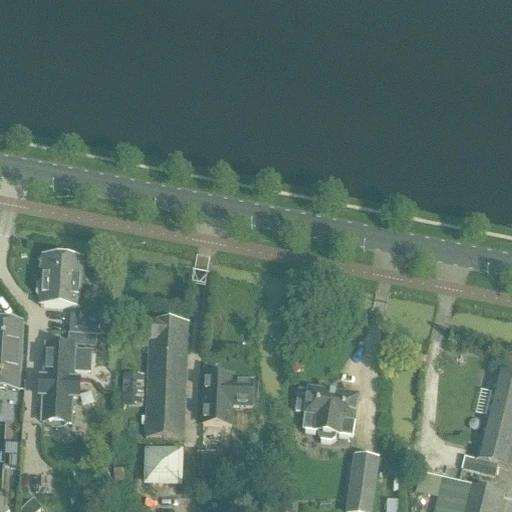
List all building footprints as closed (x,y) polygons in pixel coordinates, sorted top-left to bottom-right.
[(39,309),(43,309),(78,311),(81,263),(42,261),(40,283),(36,287),(36,298),(40,303),(39,309)] [(72,316),(71,337),(98,338),(99,325),(81,324),(81,317),(72,316)] [(0,392),(18,393),(21,326),(0,324),(0,392)] [(149,352),(145,441),(182,443),(188,327),(134,325),(133,351),(136,351),(149,352)] [(40,391),(40,400),(43,400),(42,425),(46,426),(48,428),(51,430),(54,431),(58,431),(61,430),(64,429),(67,427),(71,427),(72,402),(78,402),(79,383),(73,382),(73,374),(89,375),(91,355),(74,354),(75,350),(46,349),(46,352),(43,352),(42,366),(45,366),(44,381),(42,381),(41,381),(40,382),(40,391)] [(288,361),(287,366),(292,372),(296,373),(300,371),(301,366),(296,360),(292,359),(288,361)] [(205,374),(203,422),(231,423),(232,403),(252,404),(253,380),(233,379),(233,375),(205,374)] [(475,416),(486,418),(475,464),(464,461),(462,473),(495,481),(498,469),(509,472),(511,458),(511,379),(496,376),(492,395),(481,392),(475,416)] [(122,408),(141,409),(142,379),(124,378),(122,408)] [(317,440),(319,443),(330,445),(334,443),(334,438),(351,441),(358,400),(308,392),(308,394),(298,393),(294,415),(304,416),(301,433),(318,435),(317,440)] [(354,456),(347,511),(371,511),(378,459),(354,456)] [(102,466),(86,474),(95,493),(111,486),(102,466)] [(499,511),(504,496),(421,477),(416,495),(439,500),(435,511),(499,511)] [(34,501),(23,511),(40,511),(43,510),(34,501)] [(387,503),(386,511),(398,511),(399,504),(387,503)]
